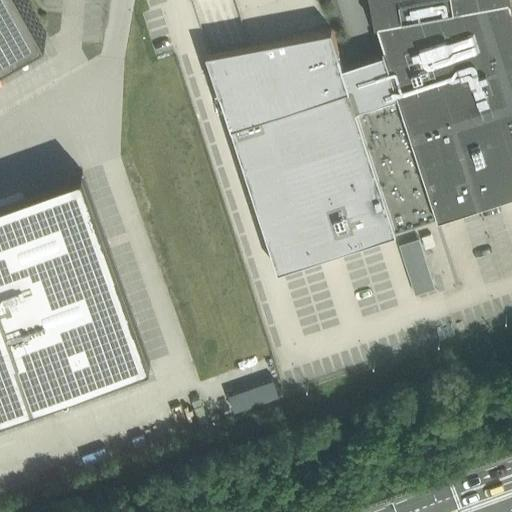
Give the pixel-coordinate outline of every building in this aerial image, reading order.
[(28,0),(0,0),(0,59),(47,33),(28,0)] [(431,209),(436,207),(439,215),(511,191),(511,1),(511,0),(371,0),(376,22),(378,22),(386,45),(384,46),(385,49),(344,63),(332,26),(293,34),(294,37),(276,43),(275,42),(265,46),(266,47),(255,50),(255,49),(246,52),(247,53),(238,55),(238,54),(230,57),(231,58),(222,61),(222,59),(211,63),(220,90),(221,90),(279,268),(397,229),(433,217),(431,209)] [(0,198),(0,410),(149,359),(84,170),(0,198)] [(422,234),(402,240),(417,291),(437,285),(422,234)] [(235,408),(281,391),(275,374),(228,392),(235,408)]
